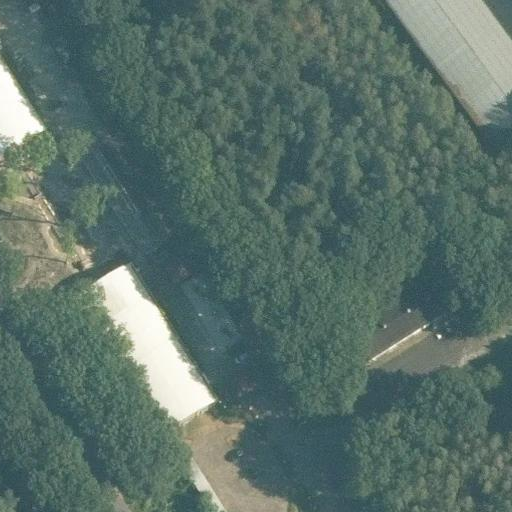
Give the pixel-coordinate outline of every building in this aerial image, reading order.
[(378,0),(493,156),(511,142),(511,51),(474,0),(378,0)] [(85,38),(63,4),(51,12),(72,46),(85,38)] [(0,162),(44,135),(0,66),(0,162)] [(215,406),(129,270),(73,306),(158,442),(162,439),(172,433),(215,406)] [(365,366),(444,316),(425,286),(346,336),(365,366)] [(208,511),(222,511),(183,449),(172,433),(162,439),(208,511)]
